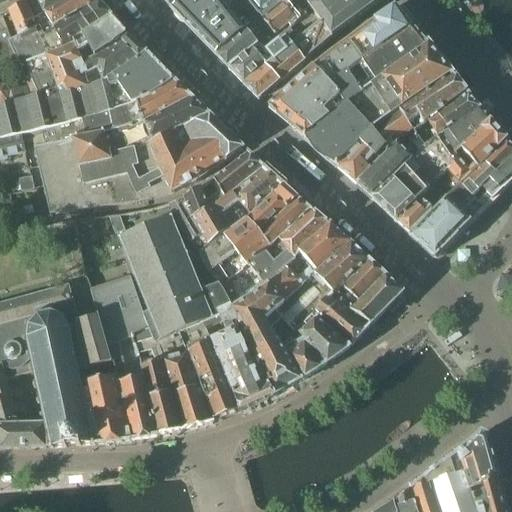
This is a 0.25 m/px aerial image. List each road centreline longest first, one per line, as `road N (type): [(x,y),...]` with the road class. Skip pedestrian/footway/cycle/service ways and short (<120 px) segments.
road 1 (residential): [(476,313),(405,262),(247,119),(133,0)]
road 2 (residential): [(227,511),(208,448),(145,460),(0,464)]
road 3 (residential): [(331,511),(385,489),(509,394)]
road 4 (residential): [(511,109),(413,0)]
